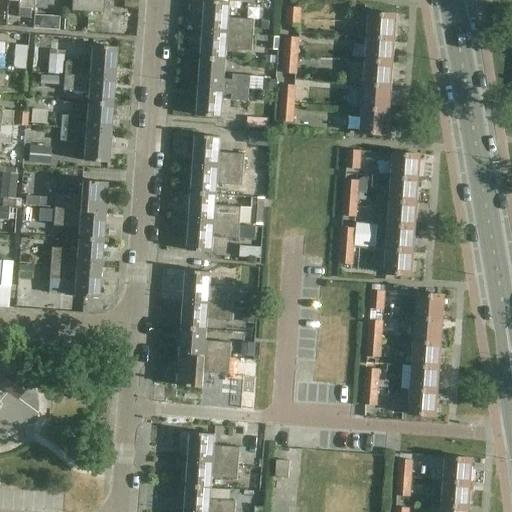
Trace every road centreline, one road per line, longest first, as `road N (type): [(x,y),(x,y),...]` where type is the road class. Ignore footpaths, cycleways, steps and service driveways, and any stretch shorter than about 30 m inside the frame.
road 1 (residential): [(511,435),(128,409)]
road 2 (tertiary): [(511,362),(450,0)]
road 3 (residential): [(133,325),(156,0)]
road 4 (residential): [(0,317),(133,325)]
